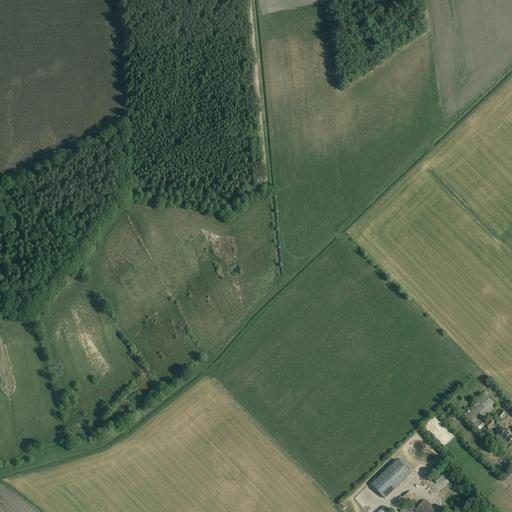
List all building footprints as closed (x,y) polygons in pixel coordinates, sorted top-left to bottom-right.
[(477,427),(497,406),(486,396),(466,417),(477,427)] [(499,423),(506,415),(502,411),(494,419),(499,423)] [(485,426),(489,430),(496,422),(492,418),(485,426)] [(505,447),(511,439),(511,436),(503,428),(495,438),(505,447)] [(397,460),(371,485),(385,500),(411,475),(409,472),(404,468),(397,460)] [(434,480),(438,485),(449,474),(445,470),(434,480)] [(412,511),(414,510),(416,511),(415,511),(434,511),(436,509),(424,500),(421,505),(413,499),(405,510),(403,508),(399,511),(412,511)]
